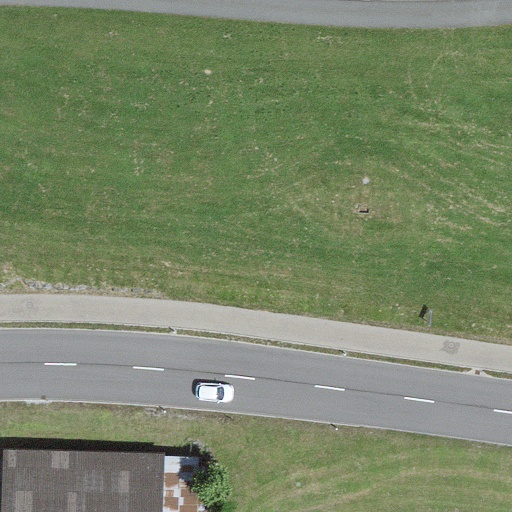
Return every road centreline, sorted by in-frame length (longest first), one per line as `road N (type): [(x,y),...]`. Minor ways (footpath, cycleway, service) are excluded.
road 1 (primary): [(511,414),(239,378),(0,365)]
road 2 (unclassified): [(511,7),(345,13),(119,0)]
